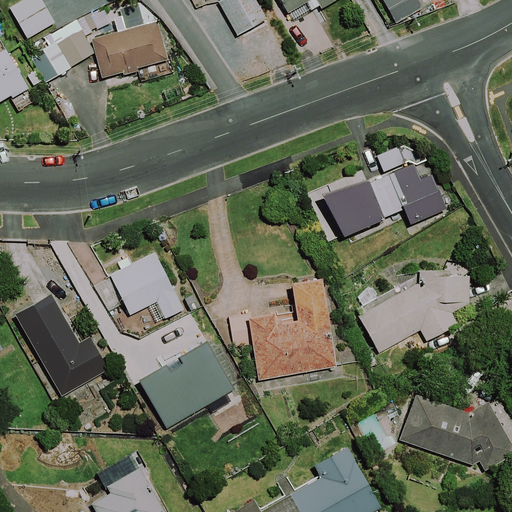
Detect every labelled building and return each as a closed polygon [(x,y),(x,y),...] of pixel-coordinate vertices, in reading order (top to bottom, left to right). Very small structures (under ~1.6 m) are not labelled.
[(55,22),(42,0),(21,0),(9,7),(27,38),(55,22)] [(268,18),(258,0),(219,0),(218,1),(238,35),(268,18)] [(335,0),(280,0),(288,12),(309,0),(317,0),(322,8),(335,0)] [(383,0),(396,22),(423,8),(418,0),(383,0)] [(92,39),(102,78),(123,72),(124,74),(139,70),(138,68),(168,59),(157,21),(92,39)] [(95,52),(81,29),(57,43),(71,66),(95,52)] [(29,87),(6,49),(0,52),(0,101),(17,91),(19,93),(29,87)] [(370,181),(369,177),(323,192),(344,236),(386,218),(385,216),(405,208),(411,224),(447,209),(433,173),(421,178),(415,163),(370,181)] [(165,319),(185,309),(155,251),(110,274),(130,315),(156,301),(165,319)] [(458,323),(452,312),(469,302),(470,274),(450,275),(451,269),(420,269),(420,281),(358,316),(379,353),(420,330),(426,341),(458,323)] [(336,366),(322,277),(292,282),(298,319),(282,322),(282,319),(276,320),(275,312),(248,316),(258,378),(336,366)] [(78,342),(50,293),(14,313),(61,396),(109,369),(90,335),(78,342)] [(234,388),(207,340),(138,379),(166,427),(207,404),(212,412),(232,401),(227,392),(234,388)] [(511,442),(489,400),(468,412),(416,392),(399,438),(472,465),(480,461),(485,470),(511,455),(511,442)] [(374,511),(383,507),(347,446),(314,464),(321,477),(261,511),(255,499),(231,511),(374,511)] [(164,511),(139,467),(106,485),(110,493),(91,503),(95,511),(164,511)]
